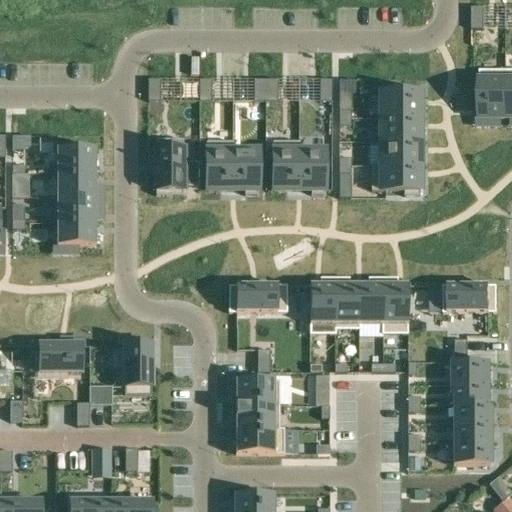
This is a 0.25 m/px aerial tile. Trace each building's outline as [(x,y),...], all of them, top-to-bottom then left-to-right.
[(473,10),(473,32),(485,32),(485,10),(473,10)] [(338,94),(350,94),(355,94),(355,82),(338,83),(338,94)] [(141,85),(141,107),(153,107),(154,85),(141,85)] [(192,85),(192,108),(205,108),(205,86),(192,85)] [(246,86),(246,108),(258,108),(259,86),(246,86)] [(259,86),(258,108),(271,109),(271,86),(259,86)] [(313,87),(312,109),(325,109),(325,87),(313,87)] [(458,88),(458,128),(484,128),(484,89),(458,88)] [(484,89),(484,128),(510,128),(511,89),(484,89)] [(374,102),(374,127),(413,127),(413,125),(418,125),(418,112),(413,112),(413,102),(374,102)] [(332,114),(331,126),(340,126),(340,114),(332,114)] [(331,126),(331,138),(340,138),(340,126),(331,126)] [(374,127),(373,151),(412,151),(413,127),(374,127)] [(57,151),(56,176),(95,176),(96,151),(57,151)] [(373,151),(373,175),(412,175),(412,173),(417,173),(417,160),(412,160),(412,151),(373,151)] [(148,155),(147,202),(175,202),(175,156),(148,155)] [(198,159),(198,198),(224,198),(225,159),(198,159)] [(225,159),(224,198),(237,198),(237,203),(250,203),(251,159),(225,159)] [(265,159),(264,198),(290,199),(291,160),(265,159)] [(291,160),(290,199),(303,199),(303,203),(317,204),(317,160),(291,160)] [(331,162),(331,174),(339,174),(339,162),(331,162)] [(331,174),(331,186),(339,186),(339,174),(331,174)] [(373,175),(373,200),(395,200),(395,204),(412,204),(412,175),(373,175)] [(56,176),(56,200),(95,200),(95,176),(56,176)] [(6,182),(6,190),(18,191),(18,182),(6,182)] [(6,190),(5,199),(17,199),(18,191),(6,190)] [(56,200),(55,224),(94,224),(95,200),(56,200)] [(12,212),(12,220),(24,220),(24,212),(12,212)] [(12,220),(11,228),(23,229),(24,220),(12,220)] [(55,224),(54,249),(93,249),(94,224),(55,224)] [(304,291),(304,329),(329,329),(329,283),(315,283),(315,291),(304,291)] [(329,283),(329,329),(353,329),(353,291),(344,291),(344,283),(329,283)] [(353,291),(353,329),(377,329),(377,283),(363,283),(363,291),(353,291)] [(377,283),(377,329),(402,330),(402,292),(392,292),(392,283),(377,283)] [(215,290),(215,317),(264,317),(264,290),(215,290)] [(435,292),(434,319),(483,320),(484,293),(435,292)] [(39,347),(39,374),(80,375),(81,347),(39,347)] [(124,348),(124,399),(152,400),(151,347),(124,348)] [(450,349),(449,371),(462,371),(462,349),(450,349)] [(241,354),(241,376),(253,376),(253,354),(241,354)] [(303,368),(303,377),(316,377),(316,368),(303,368)] [(328,369),(328,377),(340,377),(340,369),(328,369)] [(364,369),(364,377),(376,378),(376,369),(364,369)] [(376,369),(376,378),(389,378),(389,369),(376,369)] [(401,370),(401,382),(409,382),(409,370),(401,370)] [(446,371),(446,393),(482,394),(483,371),(462,371),(449,371),(446,371)] [(234,383),(235,408),(279,407),(279,383),(234,383)] [(446,393),(445,413),(482,413),(482,394),(446,393)] [(310,399),(310,411),(318,411),(318,399),(310,399)] [(401,404),(401,412),(413,412),(413,404),(401,404)] [(77,405),(76,427),(88,427),(89,405),(77,405)] [(89,405),(88,427),(100,427),(101,405),(89,405)] [(235,408),(235,432),(279,432),(279,407),(235,408)] [(310,411),(309,423),(318,423),(318,411),(310,411)] [(10,412),(10,434),(22,434),(22,412),(10,412)] [(401,412),(401,421),(413,421),(413,412),(401,412)] [(445,413),(445,432),(482,432),(482,413),(445,413)] [(235,432),(235,457),(283,456),(283,432),(279,432),(235,432)] [(445,432),(445,451),(482,451),(482,432),(445,432)] [(400,442),(400,451),(412,451),(412,442),(400,442)] [(309,448),(309,460),(317,460),(318,448),(309,448)] [(97,451),(96,474),(108,474),(109,451),(97,451)] [(109,451),(108,474),(120,474),(121,452),(109,451)] [(400,451),(400,459),(412,459),(412,451),(400,451)] [(445,451),(445,474),(481,474),(482,451),(445,451)] [(0,452),(0,474),(11,475),(12,453),(0,452)] [(501,505),(500,506),(505,511),(511,511),(511,504),(498,488),(491,493),(501,505)] [(222,499),(221,511),(258,511),(259,499),(222,499)]
